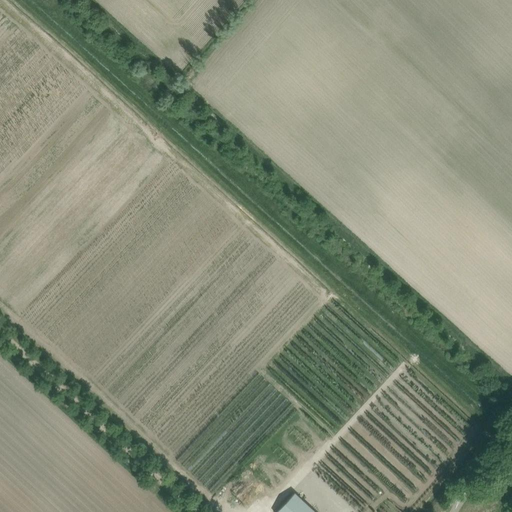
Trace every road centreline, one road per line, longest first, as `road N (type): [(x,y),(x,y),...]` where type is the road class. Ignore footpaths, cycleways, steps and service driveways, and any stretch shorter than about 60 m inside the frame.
road 1 (track): [(501,447),(7,0)]
road 2 (unknown): [(0,334),(194,511)]
